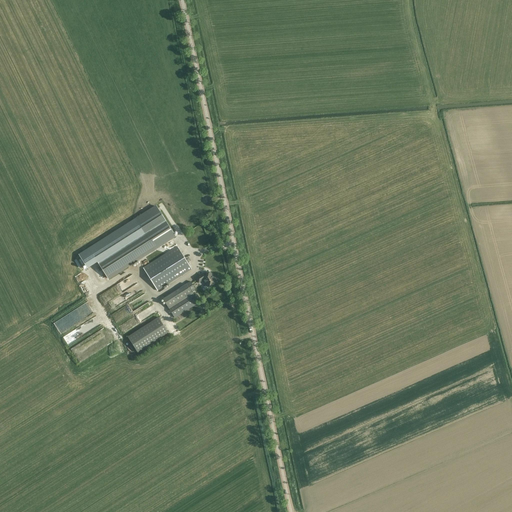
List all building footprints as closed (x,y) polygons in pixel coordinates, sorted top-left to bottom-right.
[(136,219),(144,232),(97,261),(108,278),(175,236),(156,206),(136,219)] [(191,269),(177,247),(143,268),(158,291),(191,269)] [(207,274),(205,272),(195,278),(199,283),(203,280),(208,287),(216,281),(214,277),(213,278),(210,273),(207,274)] [(180,288),(163,299),(169,309),(175,318),(198,303),(197,301),(194,297),(191,291),(195,289),(190,282),(180,288)] [(126,304),(130,313),(143,307),(139,298),(126,304)] [(168,333),(158,317),(128,337),(138,352),(168,333)]
